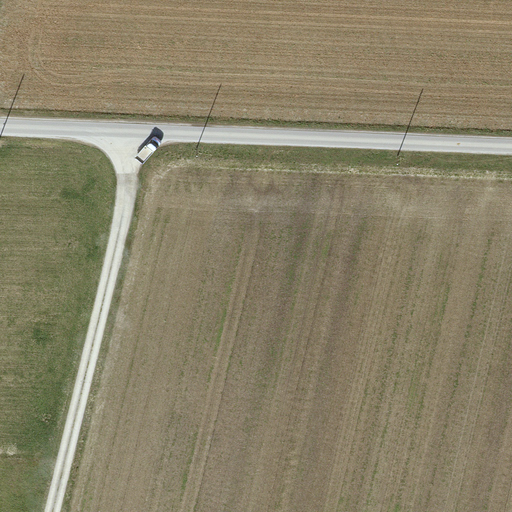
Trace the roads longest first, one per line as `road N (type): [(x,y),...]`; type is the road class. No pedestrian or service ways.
road 1 (unclassified): [(511,147),(0,129)]
road 2 (track): [(138,135),(126,226),(55,511)]
